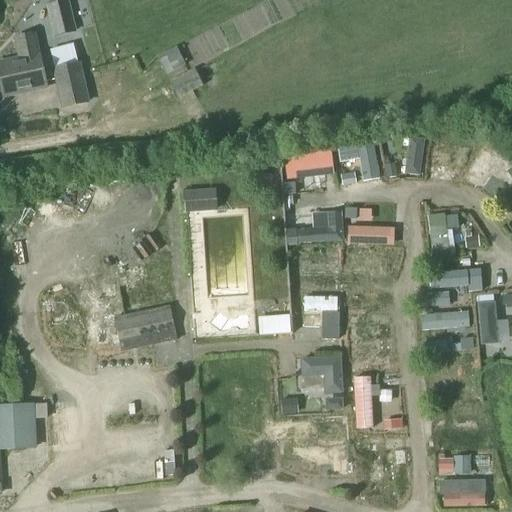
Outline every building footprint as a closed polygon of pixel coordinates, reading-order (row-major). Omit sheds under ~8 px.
[(48,7),(54,38),(73,34),(67,3),(48,7)] [(14,39),(19,60),(0,63),(0,90),(2,99),(26,93),(45,89),(38,56),(36,56),(32,35),(14,39)] [(86,104),(77,65),(53,70),(62,109),(86,104)] [(202,87),(193,70),(167,84),(176,101),(202,87)] [(462,140),(463,126),(438,126),(438,139),(462,140)] [(398,131),(384,132),(386,148),(400,147),(398,131)] [(410,134),(405,172),(422,174),(426,136),(410,134)] [(367,173),(381,171),(375,135),(361,138),(367,173)] [(479,151),(470,168),(480,174),(489,157),(479,151)] [(311,182),(328,182),(328,167),(312,166),(311,182)] [(213,193),(183,195),(184,213),(215,211),(213,193)] [(342,238),(342,227),(330,227),(330,204),(305,204),(305,237),(342,238)] [(468,216),(439,218),(440,242),(470,240),(468,216)] [(368,277),(367,242),(348,243),(349,277),(368,277)] [(295,314),(342,315),(342,267),(296,266),(295,314)] [(488,338),(511,336),(511,309),(501,310),(501,295),(486,296),(488,338)] [(112,319),(120,353),(174,341),(166,307),(112,319)] [(262,308),(262,328),(293,327),(293,307),(262,308)] [(453,322),(466,321),(465,307),(453,308),(453,322)] [(380,342),(379,316),(353,317),(353,331),(363,331),(364,343),(380,342)] [(426,348),(474,341),(471,325),(423,332),(426,348)] [(374,361),(393,358),(391,346),(372,349),(374,361)] [(304,382),(330,383),(340,384),(341,360),(305,358),(304,382)] [(375,371),(357,371),(358,423),(376,423),(375,371)] [(435,374),(435,395),(472,395),(472,381),(451,380),(451,374),(435,374)] [(60,439),(88,434),(82,396),(54,401),(60,439)] [(33,406),(0,407),(0,451),(34,450),(33,406)] [(305,410),(306,442),(348,441),(347,408),(305,410)] [(389,423),(407,421),(405,410),(388,412),(389,423)] [(440,446),(476,441),(474,425),(453,428),(452,417),(436,419),(440,446)] [(409,436),(409,425),(383,426),(384,436),(409,436)] [(364,490),(389,489),(387,447),(362,448),(364,490)] [(460,454),(463,468),(474,465),(471,451),(460,454)] [(441,452),(441,468),(457,469),(458,453),(441,452)] [(443,475),(444,502),(490,500),(489,472),(443,475)]
